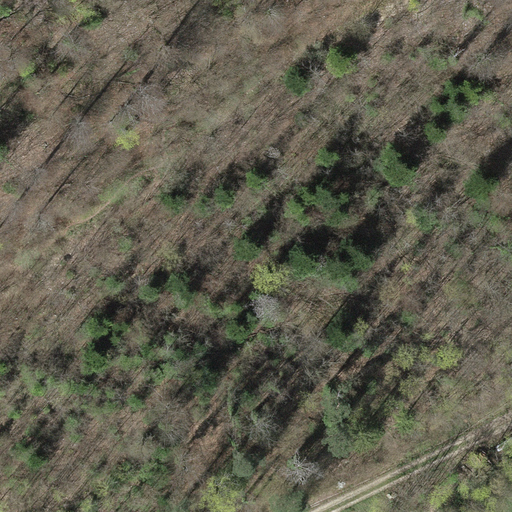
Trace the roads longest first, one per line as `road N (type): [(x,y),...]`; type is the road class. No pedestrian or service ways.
road 1 (track): [(0,274),(365,0)]
road 2 (track): [(511,419),(328,511)]
